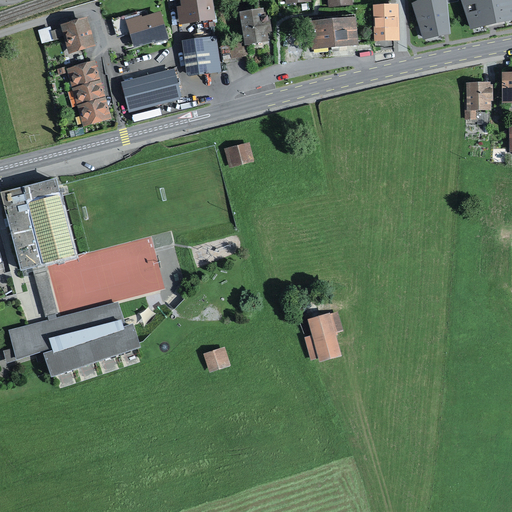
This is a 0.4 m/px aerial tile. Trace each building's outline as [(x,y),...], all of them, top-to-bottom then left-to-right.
[(181,22),(195,20),(197,31),(213,28),(208,0),(185,0),(184,0),(185,8),(179,9),(181,22)] [(448,33),(443,0),(440,0),(432,6),(416,4),(425,38),(448,33)] [(511,0),(464,0),(472,28),(511,19),(511,0)] [(376,10),(376,38),(398,37),(398,9),(376,10)] [(268,35),(267,31),(269,31),(266,18),(262,19),(261,14),(242,18),(247,43),(266,39),(265,35),(268,35)] [(158,38),(157,34),(164,32),(159,15),(129,24),(135,45),(158,38)] [(308,24),(310,44),(354,39),(353,19),(308,24)] [(85,62),(81,48),(92,45),(85,22),(65,28),(68,41),(61,43),(64,53),(67,52),(71,66),(85,62)] [(42,42),(54,40),(52,27),(40,28),(42,42)] [(55,39),(64,37),(62,27),(53,29),(55,39)] [(189,74),(219,70),(213,28),(197,31),(199,42),(184,44),(189,74)] [(220,47),(223,61),(244,57),(241,43),(220,47)] [(70,81),(74,83),(76,89),(97,83),(92,65),(71,71),(73,77),(70,81)] [(179,97),(173,73),(124,85),(130,109),(179,97)] [(75,98),(79,100),(81,106),(102,100),(97,83),(76,89),(77,94),(75,98)] [(475,118),(475,109),(487,109),(487,100),(491,100),(491,87),(470,87),(470,101),(465,101),(466,119),(475,118)] [(86,123),(107,117),(102,100),(81,106),(83,112),(80,115),(84,117),(86,123)] [(226,152),(229,166),(253,160),(249,145),(226,152)] [(75,256),(75,255),(55,181),(2,194),(22,270),(32,267),(34,275),(47,272),(45,264),(75,256)] [(205,303),(194,293),(171,317),(182,327),(205,303)] [(121,324),(124,323),(117,304),(10,332),(17,359),(53,347),(55,352),(45,355),(52,376),(139,347),(132,326),(123,329),(121,324)] [(342,330),(338,315),(312,323),(322,357),(337,353),(331,333),(342,330)] [(209,356),(212,369),(229,364),(226,352),(209,356)]
